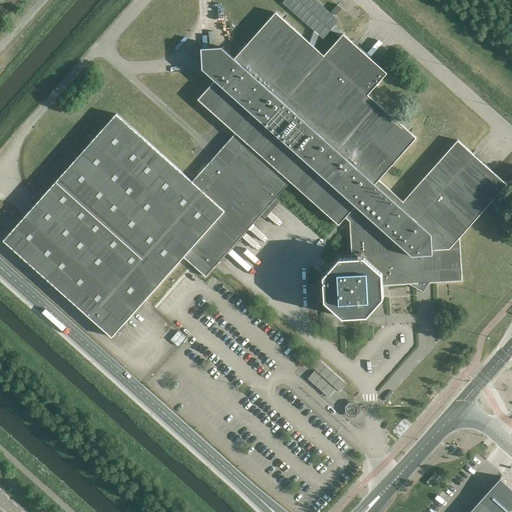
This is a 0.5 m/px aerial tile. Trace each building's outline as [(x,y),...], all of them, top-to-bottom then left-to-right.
[(336,16),(342,9),(338,5),(332,12),(336,16)] [(384,298),(383,285),(409,284),(423,293),(429,283),(462,281),(459,238),(507,185),(457,141),(403,202),(379,180),(416,138),(368,95),(387,74),(343,34),(324,56),(276,13),(234,59),(222,48),(201,49),(203,70),(215,81),(198,100),(236,133),(192,182),(116,114),(3,241),(112,338),(184,257),(206,277),(290,182),(339,225),(345,218),(349,222),(352,258),(340,259),(323,277),(325,301),(343,318),(367,316),(384,298)] [(340,391),(347,383),(323,361),(308,376),(329,397),(337,388),(340,391)] [(354,402),(348,402),(344,407),(344,413),(349,418),(355,417),(359,413),(359,406),(354,402)] [(434,474),(426,482),(430,486),(438,478),(434,474)] [(511,511),(511,490),(500,480),(501,479),(500,478),(489,497),(480,511),(511,511)]
